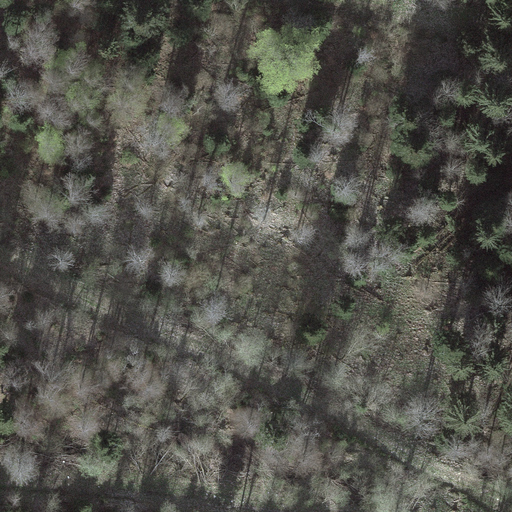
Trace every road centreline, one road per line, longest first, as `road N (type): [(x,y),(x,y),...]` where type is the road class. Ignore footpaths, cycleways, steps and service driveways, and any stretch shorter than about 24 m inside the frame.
road 1 (track): [(0,251),(117,308),(177,327),(511,499)]
road 2 (track): [(0,478),(314,511)]
road 3 (track): [(360,0),(511,19)]
